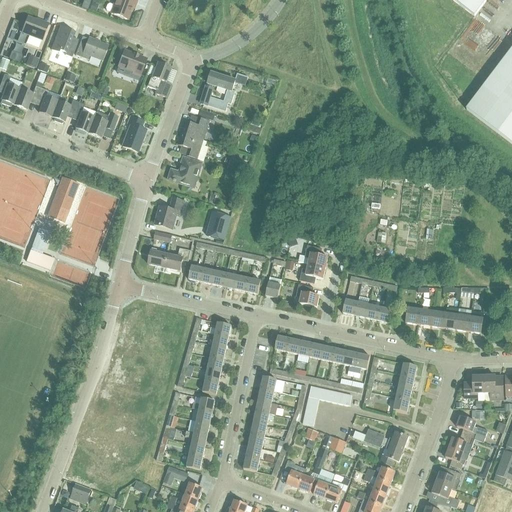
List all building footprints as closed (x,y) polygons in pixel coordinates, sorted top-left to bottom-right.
[(115,0),(113,6),(109,4),(106,6),(105,9),(106,12),(128,20),(133,7),(135,8),(137,0),(115,0)] [(451,0),(474,17),(487,0),(451,0)] [(84,3),(81,9),(87,12),(90,5),(84,3)] [(41,22),(28,17),(22,33),(29,35),(29,36),(42,41),(49,24),(41,21),(41,22)] [(72,41),(75,33),(60,27),(51,51),(59,53),(60,51),(66,54),(65,56),(72,58),(78,43),(72,41)] [(88,40),(82,38),(75,56),(89,61),(90,57),(103,62),(108,47),(96,42),(96,41),(89,38),(88,40)] [(511,49),(466,110),(511,145),(511,49)] [(124,51),(118,67),(126,71),(124,76),(132,79),(132,76),(139,79),(146,61),(139,58),(140,57),(124,51)] [(22,56),(12,52),(9,59),(20,63),(22,56)] [(26,65),(36,69),(39,61),(30,57),(26,65)] [(9,61),(2,59),(0,64),(0,68),(5,70),(9,61)] [(150,67),(146,76),(150,78),(146,87),(156,91),(155,94),(166,99),(171,85),(165,83),(171,68),(158,63),(156,69),(150,67)] [(46,74),(49,68),(42,65),(39,71),(46,74)] [(65,80),(73,83),(76,77),(68,74),(65,80)] [(211,74),(208,85),(207,87),(206,87),(201,105),(226,112),(228,104),(231,105),(235,92),(232,91),(236,82),(211,74)] [(4,75),(0,86),(0,87),(5,89),(3,95),(1,101),(2,101),(1,104),(10,108),(11,105),(14,106),(20,90),(22,83),(10,78),(4,75)] [(45,83),(52,86),(54,80),(47,77),(45,83)] [(270,77),(269,85),(279,87),(281,79),(270,77)] [(20,90),(14,106),(27,111),(29,104),(31,99),(37,101),(41,89),(43,85),(37,82),(35,87),(32,95),(20,90)] [(41,89),(37,101),(42,103),(41,108),(39,113),(52,118),(58,102),(60,97),(47,92),(41,89)] [(91,93),(89,98),(95,100),(100,102),(102,97),(97,95),(91,93)] [(70,107),(58,102),(52,118),(54,119),(54,120),(54,122),(62,125),(63,124),(63,123),(65,123),(68,113),(74,115),(78,103),(72,101),(70,107)] [(78,103),(74,115),(80,118),(78,122),(75,129),(76,130),(75,131),(76,133),(83,135),(84,136),(85,135),(86,133),(88,134),(94,118),(96,113),(84,108),(85,106),(78,103)] [(215,116),(201,111),(199,118),(213,123),(215,116)] [(94,118),(88,134),(101,139),(103,133),(105,129),(113,132),(118,118),(116,118),(109,115),(109,117),(96,113),(94,118)] [(144,123),(130,118),(128,124),(130,125),(122,147),(138,153),(146,131),(141,129),(144,123)] [(187,123),(183,134),(203,141),(209,122),(200,119),(197,126),(187,123)] [(251,126),(249,132),(260,136),(261,130),(251,126)] [(203,141),(183,134),(179,146),(190,150),(188,157),(197,160),(203,141)] [(259,138),(252,136),(250,142),(257,144),(259,138)] [(172,172),(169,181),(186,186),(187,182),(195,185),(201,164),(183,159),(179,174),(172,172)] [(79,185),(62,179),(52,205),(69,211),(79,185)] [(160,208),(155,226),(172,231),(176,215),(181,217),(184,202),(173,199),(170,211),(160,208)] [(210,225),(207,237),(225,242),(231,218),(218,215),(214,226),(210,225)] [(380,232),(379,243),(388,243),(388,232),(380,232)] [(156,233),(154,241),(170,244),(171,237),(156,233)] [(300,257),(298,264),(308,266),(326,270),(328,258),(321,257),(322,250),(308,247),(305,258),(300,257)] [(41,253),(31,249),(30,251),(26,262),(27,263),(49,271),(51,272),(55,258),(44,254),(43,254),(41,253)] [(164,269),(167,256),(157,253),(157,251),(152,250),(148,266),(164,269)] [(178,258),(167,256),(164,269),(180,273),(182,262),(188,263),(191,253),(180,250),(178,258)] [(286,263),(285,270),(292,272),(294,263),(287,261),(286,263)] [(326,270),(308,266),(307,271),(302,270),(300,282),(315,286),(316,279),(323,281),(326,270)] [(201,284),(204,270),(192,267),(189,281),(201,284)] [(215,273),(204,270),(201,284),(212,286),(215,273)] [(215,273),(212,286),(223,289),(226,275),(215,273)] [(226,275),(223,289),(235,291),(238,277),(226,275)] [(238,277),(235,291),(246,294),(249,280),(238,277)] [(266,298),(278,301),(281,287),(282,281),(270,278),(266,298)] [(249,280),(246,294),(258,296),(261,283),(249,280)] [(301,299),(300,305),(317,309),(319,297),(312,296),(314,289),(299,286),(296,298),(301,299)] [(461,293),(460,299),(466,299),(467,294),(468,294),(468,289),(462,289),(461,293)] [(354,317),(357,303),(346,301),(343,315),(354,317)] [(357,303),(354,317),(366,320),(369,306),(357,303)] [(380,308),(369,306),(366,320),(377,322),(380,308)] [(380,308),(377,322),(389,325),(392,311),(380,308)] [(419,326),(421,311),(407,309),(405,324),(419,326)] [(459,310),(458,316),(456,331),(468,333),(470,318),(471,312),(459,310)] [(132,324),(132,325),(155,332),(160,319),(137,311),(135,318),(132,324)] [(433,313),(421,311),(419,326),(431,327),(433,313)] [(433,313),(431,327),(443,329),(445,314),(433,313)] [(445,314),(443,329),(456,331),(458,316),(445,314)] [(483,320),(470,318),(468,333),(481,334),(483,320)] [(215,336),(229,339),(231,327),(218,324),(215,336)] [(128,337),(151,345),(155,332),(132,325),(130,332),(129,334),(128,337)] [(215,336),(213,347),(226,350),(229,339),(215,336)] [(124,350),(147,357),(151,345),(128,337),(127,340),(127,342),(124,350)] [(287,354),(290,340),(278,337),(275,351),(287,354)] [(290,340),(287,354),(298,356),(301,342),(290,340)] [(301,342),(298,356),(310,359),(313,345),(301,342)] [(313,345),(310,359),(321,361),(324,347),(313,345)] [(226,350),(213,347),(210,359),(224,362),(226,350)] [(324,347),(321,361),(333,364),(336,350),(324,347)] [(120,362),(142,370),(147,357),(124,350),(121,358),(121,359),(120,362)] [(336,350),(333,364),(344,366),(347,352),(336,350)] [(347,352),(344,366),(350,367),(349,372),(354,373),(357,360),(358,355),(347,352)] [(357,360),(354,373),(360,375),(361,370),(367,371),(370,360),(370,357),(358,355),(357,360)] [(210,359),(208,370),(222,373),(224,362),(210,359)] [(118,367),(115,375),(126,379),(138,383),(142,370),(120,362),(119,365),(118,367)] [(404,365),(401,377),(415,380),(417,368),(404,365)] [(208,370),(205,381),(219,384),(222,373),(208,370)] [(415,380),(401,377),(399,388),(412,391),(415,380)] [(473,384),(464,384),(465,400),(478,399),(478,402),(485,401),(485,395),(484,377),(473,378),(473,384)] [(495,377),(484,377),(485,395),(485,401),(491,401),(491,399),(495,399),(495,402),(504,401),(503,381),(495,381),(495,377)] [(263,378),(261,390),(275,393),(277,381),(263,378)] [(219,384),(205,381),(203,393),(217,396),(219,384)] [(109,395),(108,398),(130,406),(135,392),(112,385),(109,393),(109,395)] [(297,385),(296,389),(301,390),(299,398),(304,399),(307,387),(302,386),(297,385)] [(320,401),(322,390),(311,388),(308,404),(318,407),(320,401)] [(399,388),(396,399),(410,402),(412,391),(399,388)] [(275,393),(261,390),(258,401),(272,404),(275,393)] [(328,391),(322,390),(320,401),(326,402),(328,391)] [(328,391),(326,402),(332,403),(334,393),(328,391)] [(334,393),(332,403),(338,405),(340,394),(334,393)] [(346,395),(340,394),(338,405),(344,406),(346,395)] [(346,395),(344,406),(350,407),(352,397),(346,395)] [(106,403),(104,411),(126,418),(130,406),(108,398),(107,401),(106,403)] [(193,410),(213,414),(215,402),(195,398),(193,410)] [(410,402),(396,399),(394,411),(407,414),(410,402)] [(258,401),(256,413),(270,416),(270,415),(275,416),(278,406),(272,404),(258,401)] [(318,407),(308,404),(306,411),(317,414),(318,407)] [(297,409),(293,420),(297,422),(302,411),(297,409)] [(213,414),(193,410),(191,421),(197,422),(210,425),(213,414)] [(100,420),(99,423),(122,431),(126,418),(104,411),(101,418),(100,420)] [(306,411),(305,418),(315,420),(317,414),(306,411)] [(256,413),(254,424),(267,427),(269,421),(272,422),(273,417),(270,416),(256,413)] [(169,417),(166,428),(171,429),(175,430),(179,418),(174,418),(169,417)] [(462,436),(484,444),(488,432),(478,428),(477,429),(475,428),(476,423),(461,417),(457,428),(464,430),(462,436)] [(315,420),(305,418),(303,425),(314,427),(315,420)] [(293,420),(288,431),(293,433),(297,422),(293,420)] [(197,422),(194,434),(208,437),(210,425),(197,422)] [(98,428),(95,436),(118,443),(122,431),(99,423),(98,426),(98,428)] [(254,424),(251,435),(265,438),(267,427),(254,424)] [(499,424),(496,433),(503,435),(506,426),(499,424)] [(165,432),(163,439),(168,440),(172,441),(175,430),(171,429),(166,428),(165,432)] [(367,429),(365,436),(404,451),(409,438),(395,433),(393,440),(390,439),(390,440),(384,438),(385,436),(367,429)] [(309,430),(306,439),(316,443),(319,434),(309,430)] [(293,433),(288,431),(284,442),(289,444),(293,433)] [(208,437),(194,434),(186,432),(185,438),(193,439),(192,445),(205,448),(208,437)] [(404,451),(365,436),(355,432),(353,438),(363,442),(380,448),(381,446),(387,449),(386,450),(389,451),(386,458),(383,456),(380,463),(392,468),(394,462),(399,463),(404,451)] [(265,438),(251,435),(249,447),(262,450),(265,438)] [(95,436),(91,449),(101,452),(109,455),(113,456),(115,451),(118,443),(95,436)] [(453,438),(449,448),(463,454),(469,456),(475,441),(462,436),(460,441),(453,438)] [(333,439),(329,450),(341,455),(346,443),(333,438),(333,439)] [(142,439),(140,446),(147,448),(153,450),(153,451),(155,443),(149,441),(142,439)] [(280,442),(278,446),(282,448),(280,453),(285,455),(289,444),(284,442),(280,442)] [(205,448),(192,445),(189,457),(203,460),(205,448)] [(249,447),(246,458),(260,461),(262,450),(249,447)] [(449,448),(445,458),(452,461),(450,466),(461,470),(463,466),(464,466),(466,461),(467,462),(469,456),(463,454),(449,448)] [(322,449),(315,467),(322,470),(329,451),(322,449)] [(511,451),(506,450),(500,466),(511,470),(511,451)] [(88,458),(87,464),(92,465),(96,454),(91,452),(88,458)] [(285,455),(280,453),(276,464),(281,466),(285,455)] [(96,454),(92,465),(98,467),(102,456),(96,454)] [(102,456),(98,467),(104,469),(107,458),(102,456)] [(203,460),(189,457),(187,468),(200,471),(203,460)] [(107,458),(104,469),(109,471),(113,460),(107,458)] [(260,461),(246,458),(244,470),(257,473),(260,461)] [(113,460),(109,471),(115,473),(119,462),(113,460)] [(299,489),(304,476),(306,470),(295,466),(295,464),(288,461),(285,470),(292,473),(287,485),(299,489)] [(119,462),(115,473),(120,475),(124,464),(119,462)] [(136,465),(133,475),(139,476),(139,474),(143,465),(137,463),(136,465)] [(143,465),(139,474),(145,476),(146,474),(149,465),(143,463),(143,465)] [(149,465),(146,474),(151,476),(155,465),(150,463),(149,465)] [(124,464),(120,475),(126,477),(127,475),(130,466),(124,464)] [(130,466),(127,475),(132,477),(133,475),(136,465),(131,464),(130,466)] [(281,466),(276,464),(271,476),(276,478),(281,466)] [(155,465),(151,476),(157,478),(161,467),(155,465)] [(511,481),(511,470),(500,466),(494,482),(505,486),(507,480),(511,482),(511,481)] [(161,467),(157,478),(163,480),(166,468),(161,467)] [(315,467),(313,473),(314,474),(319,476),(322,470),(315,467)] [(166,476),(163,483),(171,486),(174,479),(185,483),(186,482),(188,475),(182,473),(177,471),(169,468),(167,475),(166,476)] [(378,480),(391,485),(395,473),(382,468),(380,474),(368,470),(366,476),(378,480)] [(436,484),(452,490),(456,479),(460,481),(462,475),(449,470),(446,475),(440,473),(436,484)] [(81,480),(79,486),(85,488),(89,476),(83,474),(81,480)] [(89,476),(85,488),(91,489),(94,478),(89,476)] [(315,481),(304,476),(299,489),(310,494),(315,481)] [(314,495),(326,500),(333,482),(333,481),(319,476),(317,482),(319,483),(314,495)] [(386,496),(391,485),(367,476),(366,476),(364,482),(364,483),(375,487),(373,492),(386,496)] [(94,478),(91,489),(96,491),(100,480),(94,478)] [(344,479),(342,485),(348,488),(350,483),(351,481),(344,479)] [(100,480),(96,491),(102,493),(106,482),(100,480)] [(106,482),(102,493),(107,495),(111,484),(106,482)] [(333,482),(326,500),(336,503),(338,504),(342,491),(346,493),(348,488),(342,485),(333,482)] [(111,484),(107,495),(113,497),(115,491),(117,486),(111,484)] [(190,484),(185,496),(199,501),(203,489),(190,484)] [(452,490),(436,484),(432,494),(441,498),(439,503),(452,508),(456,510),(460,502),(449,497),(452,490)] [(73,496),(81,499),(87,501),(89,497),(91,491),(85,489),(77,486),(75,491),(73,496)] [(142,486),(140,492),(146,495),(148,488),(142,486)] [(366,494),(359,491),(357,498),(363,501),(366,494)] [(373,492),(369,503),(382,508),(386,496),(373,492)] [(511,497),(494,492),(489,511),(508,511),(511,499),(511,497)] [(171,496),(168,503),(179,507),(180,505),(175,504),(177,498),(171,496)] [(194,511),(199,501),(185,496),(181,508),(192,511),(194,511)] [(58,498),(55,505),(66,509),(69,502),(58,498)] [(112,511),(113,509),(117,501),(110,498),(105,511),(112,511)] [(369,503),(364,501),(359,511),(380,511),(382,508),(369,503)] [(235,502),(230,511),(245,511),(248,507),(235,502)] [(177,511),(179,507),(168,503),(166,509),(172,511),(174,511),(177,511)] [(450,511),(452,508),(439,503),(436,511),(427,508),(425,511),(450,511)]
